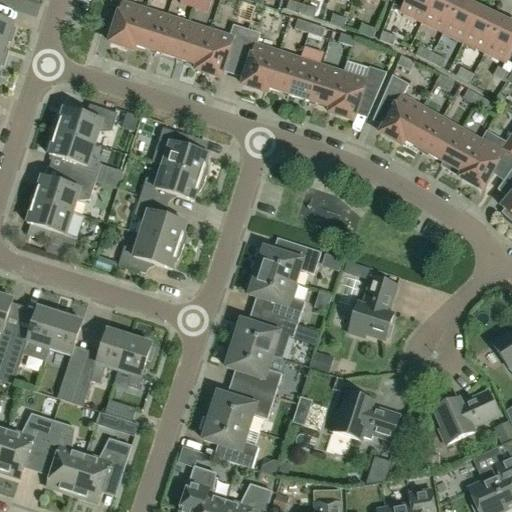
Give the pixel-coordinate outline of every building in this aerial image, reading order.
[(194,9),(196,0),(181,0),(180,4),(194,9)] [(212,0),(197,0),(194,9),(208,13),(212,0)] [(422,24),(433,0),(407,0),(401,13),(422,24)] [(443,33),(459,0),(433,0),(422,24),(443,33)] [(464,43),(480,9),(460,0),(459,0),(443,33),(464,43)] [(300,15),(303,6),(289,1),(286,11),(300,15)] [(133,51),(146,11),(123,3),(110,44),(133,51)] [(303,6),(300,15),(314,19),(317,10),(303,6)] [(484,53),(500,19),(480,9),(464,43),(484,53)] [(156,53),(167,18),(146,11),(133,51),(135,47),(156,53)] [(344,29),(347,20),(333,16),(330,25),(344,29)] [(177,60),(189,25),(167,18),(156,53),(177,60)] [(511,24),(500,19),(484,53),(505,63),(511,49),(511,24)] [(0,44),(7,47),(8,43),(11,44),(16,30),(13,29),(14,25),(0,20),(0,44)] [(308,35),(311,25),(297,21),(294,30),(308,35)] [(198,72),(211,32),(189,25),(177,60),(198,67),(197,72),(198,72)] [(311,25),(308,35),(322,39),(325,30),(311,25)] [(373,39),(376,30),(363,25),(359,34),(373,39)] [(234,75),(248,31),(233,26),(229,38),(211,32),(198,72),(220,79),(222,72),(234,75)] [(265,94),(278,53),(256,46),(260,35),(248,31),(234,75),(245,79),(243,87),(265,94)] [(393,47),(396,38),(383,33),(379,42),(393,47)] [(352,49),(355,40),(341,35),(338,44),(352,49)] [(429,63),(433,54),(420,48),(416,56),(429,63)] [(288,97),(300,60),(278,53),(265,94),(266,94),(267,90),(288,97)] [(433,54),(429,63),(442,69),(446,61),(433,54)] [(411,72),(415,64),(401,58),(397,67),(411,72)] [(310,104),(322,67),(300,60),(288,97),(310,104)] [(330,115),(343,74),(322,67),(310,104),(331,110),(330,114),(330,115)] [(505,83),(510,75),(498,68),(493,76),(505,83)] [(343,74),(330,115),(353,122),(361,96),(375,100),(387,75),(370,69),(366,81),(343,74)] [(469,84),(474,75),(461,69),(457,77),(469,84)] [(449,91),(453,83),(441,76),(436,84),(449,91)] [(401,146),(422,109),(403,98),(409,86),(393,77),(381,103),(394,110),(381,134),(401,146)] [(476,107),(480,98),(468,91),(463,99),(476,107)] [(480,98),(476,107),(488,114),(493,105),(480,98)] [(53,132),(95,145),(99,134),(112,133),(118,115),(91,106),(88,117),(64,110),(61,119),(59,119),(56,124),(53,130),(53,132)] [(423,153),(442,120),(422,109),(401,146),(402,146),(404,143),(423,153)] [(443,165),(462,131),(442,120),(423,153),(443,165)] [(152,164),(163,167),(206,181),(206,179),(207,176),(208,173),(208,169),(208,167),(206,166),(209,156),(185,149),(189,138),(163,130),(152,164)] [(460,179),(461,179),(482,142),(462,131),(443,165),(450,169),(448,172),(460,179)] [(511,131),(506,143),(487,133),(482,142),(502,154),(504,150),(511,154),(511,131)] [(91,157),(95,145),(53,132),(51,137),(51,140),(50,146),(53,147),(49,156),(73,164),(69,175),(96,183),(101,165),(91,157)] [(482,142),(461,179),(481,191),(502,154),(482,142)] [(205,183),(206,181),(163,167),(159,179),(146,180),(140,198),(167,206),(170,195),(194,203),(197,193),(199,194),(200,192),(202,189),(204,186),(205,183)] [(511,171),(510,175),(511,177),(511,196),(502,208),(505,211),(503,214),(511,222),(511,171)] [(69,175),(66,186),(42,178),(39,188),(37,187),(34,192),(33,194),(30,200),(38,203),(73,214),(77,202),(90,201),(96,183),(69,175)] [(163,217),(167,206),(140,198),(135,216),(145,224),(141,236),(184,250),(185,246),(185,242),(186,239),(186,235),(184,234),(187,225),(163,217)] [(38,203),(30,200),(29,207),(28,212),(28,215),(30,215),(27,225),(51,232),(47,243),(73,252),(84,218),(73,214),(38,203)] [(182,253),(184,250),(141,236),(137,248),(124,248),(118,266),(145,275),(148,264),(172,271),(175,262),(177,263),(178,261),(180,257),(182,253)] [(295,286),(299,272),(314,277),(321,254),(297,246),(293,259),(264,250),(262,258),(258,257),(253,272),(295,286)] [(299,287),(295,286),(253,272),(248,287),(252,289),(249,297),(278,306),(274,319),(298,327),(306,304),(295,300),(299,287)] [(348,290),(360,294),(365,279),(352,275),(348,290)] [(388,314),(397,287),(372,278),(363,306),(358,304),(348,334),(364,340),(365,337),(385,343),(386,339),(389,340),(393,328),(390,327),(393,316),(388,314)] [(0,352),(9,355),(17,330),(5,326),(13,302),(9,301),(10,297),(0,293),(0,334),(3,335),(0,343),(0,352)] [(45,363),(49,350),(54,336),(60,317),(56,316),(57,312),(43,308),(42,311),(37,310),(30,334),(17,330),(9,355),(21,359),(23,356),(45,363)] [(54,336),(49,350),(72,357),(82,324),(78,323),(79,320),(65,315),(64,318),(60,317),(54,336)] [(291,349),(298,327),(274,319),(270,331),(241,322),(239,330),(235,329),(230,344),(272,358),(276,359),(280,346),(291,349)] [(119,373),(129,340),(125,339),(127,335),(112,330),(111,334),(107,332),(96,365),(91,382),(90,383),(99,386),(105,368),(119,373)] [(511,335),(508,338),(506,335),(492,345),(511,374),(511,335)] [(129,340),(119,373),(132,377),(128,388),(137,391),(147,362),(150,363),(154,351),(151,349),(152,347),(148,345),(149,342),(134,337),(133,341),(129,340)] [(268,371),(272,358),(230,344),(225,360),(229,361),(226,369),(255,378),(250,391),(275,399),(282,376),(268,371)] [(0,381),(0,382),(9,355),(0,352),(0,381)] [(21,359),(9,355),(0,382),(13,386),(21,359)] [(70,404),(79,378),(67,374),(58,400),(70,404)] [(79,378),(70,404),(82,408),(90,383),(91,382),(79,378)] [(268,422),(275,399),(250,391),(246,404),(218,394),(215,402),(212,401),(207,417),(249,430),(253,417),(268,422)] [(364,397),(351,393),(350,396),(346,395),(340,414),(337,413),(331,433),(361,443),(362,440),(371,442),(372,438),(391,444),(399,418),(372,409),(373,403),(363,400),(364,397)] [(499,418),(488,393),(469,402),(470,403),(462,407),(459,400),(449,405),(447,402),(435,407),(437,410),(433,412),(442,430),(439,432),(446,447),(474,434),(472,429),(499,418)] [(53,415),(56,403),(41,399),(37,411),(53,415)] [(302,401),(297,415),(309,419),(314,405),(302,401)] [(131,424),(135,411),(114,404),(108,402),(104,415),(131,424)] [(99,415),(95,427),(130,438),(134,426),(99,415)] [(44,453),(54,423),(32,416),(22,436),(8,431),(0,456),(0,470),(4,472),(3,475),(20,481),(30,449),(44,453)] [(249,430),(207,417),(202,432),(205,433),(203,441),(231,450),(227,463),(251,471),(259,448),(255,447),(259,434),(248,431),(249,430)] [(500,444),(511,438),(511,429),(509,422),(493,429),(500,444)] [(73,496),(86,456),(72,452),(75,430),(54,423),(44,453),(57,458),(47,489),(64,495),(65,492),(72,494),(72,495),(73,496)] [(0,456),(8,431),(0,428),(0,456)] [(86,456),(73,496),(74,496),(75,495),(82,497),(81,500),(98,506),(108,474),(122,479),(132,448),(109,441),(99,460),(86,456)] [(511,455),(493,464),(499,477),(485,483),(483,479),(466,487),(473,503),(470,505),(472,511),(497,511),(496,509),(511,501),(511,455)] [(425,472),(440,471),(439,456),(424,457),(425,472)] [(366,486),(386,483),(392,464),(374,459),(366,486)] [(223,511),(227,502),(213,497),(216,476),(194,469),(184,499),(182,498),(179,511),(182,511),(181,511),(223,511)] [(227,502),(223,511),(266,511),(272,494),(250,487),(240,506),(227,502)] [(434,511),(431,492),(408,496),(411,510),(397,511),(395,511),(395,508),(377,511),(376,511),(434,511)]
